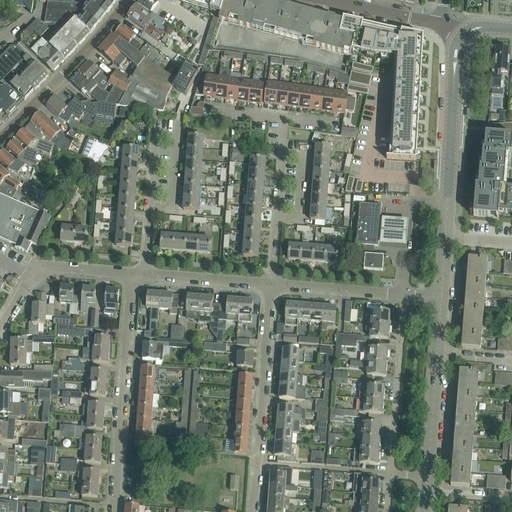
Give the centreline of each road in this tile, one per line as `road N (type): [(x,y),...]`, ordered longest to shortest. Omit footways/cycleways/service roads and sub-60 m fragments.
road 1 (residential): [(113,511),(131,274)]
road 2 (residential): [(255,511),(272,285)]
road 3 (residential): [(448,237),(453,75),(462,36)]
road 4 (residential): [(125,0),(0,142)]
road 5 (residential): [(391,474),(406,297)]
road 6 (residential): [(0,331),(46,269),(131,274)]
road 7 (residential): [(406,297),(272,285)]
road 8 (residential): [(141,274),(272,285)]
